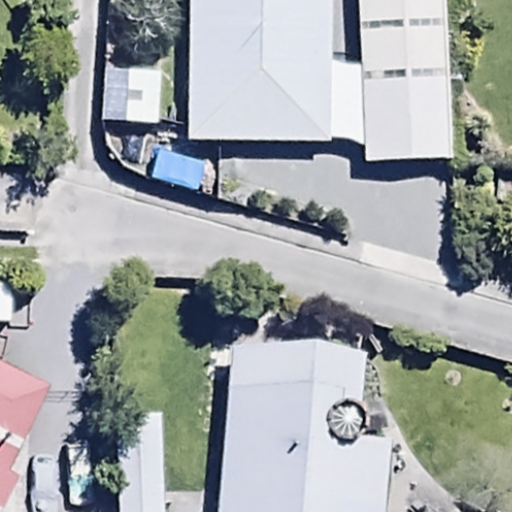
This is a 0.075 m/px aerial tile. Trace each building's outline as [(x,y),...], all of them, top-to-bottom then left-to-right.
[(329,154),(329,0),(188,0),(187,153),(329,154)] [(442,0),(355,0),(364,177),(451,172),(442,0)] [(365,371),(233,360),(220,511),(385,511),(390,457),(358,454),(365,371)] [(0,511),(7,511),(19,488),(9,483),(48,396),(0,375),(0,511)] [(204,511),(204,498),(163,500),(161,426),(118,427),(120,511),(204,511)]
